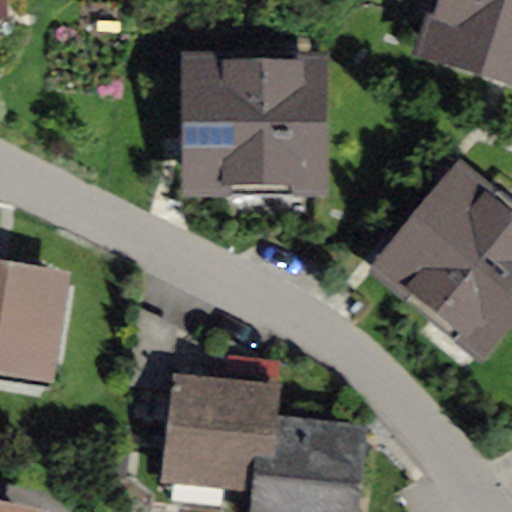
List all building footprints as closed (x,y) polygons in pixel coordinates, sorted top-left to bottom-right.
[(511,87),(511,0),(433,0),(415,57),(511,87)] [(332,199),(330,57),(183,59),(185,201),(332,199)] [(484,364),(511,329),(511,206),(461,165),(372,274),(484,364)] [(0,377),(54,385),(70,272),(0,262),(0,377)] [(178,326),(136,307),(128,389),(171,393),(173,374),(178,326)] [(280,417),(286,363),(228,357),(226,379),(173,374),(171,393),(163,488),(253,496),(256,458),(276,460),(280,417)] [(359,511),(368,425),(280,417),(276,460),(256,458),(253,496),(251,511),(359,511)]
